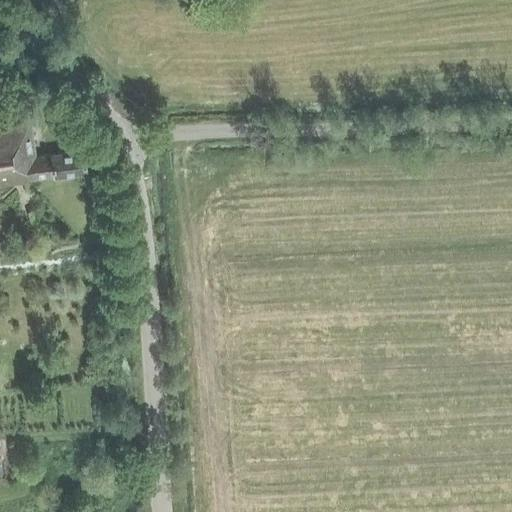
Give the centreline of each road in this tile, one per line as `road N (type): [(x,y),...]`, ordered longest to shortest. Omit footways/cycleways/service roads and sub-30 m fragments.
road 1 (unclassified): [(125,146),(168,132),(511,122)]
road 2 (unclassified): [(162,511),(139,223),(125,146)]
road 3 (unclassified): [(125,146),(2,0)]
